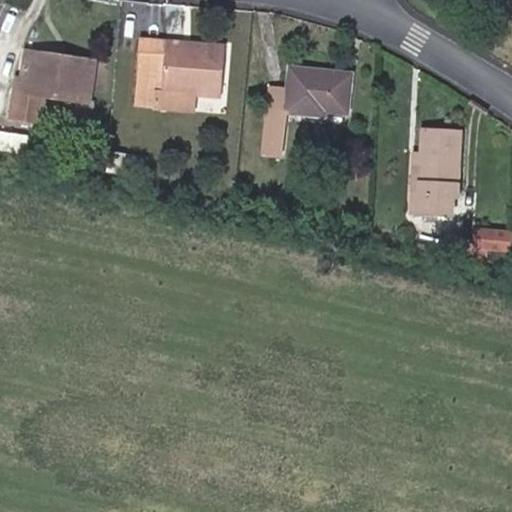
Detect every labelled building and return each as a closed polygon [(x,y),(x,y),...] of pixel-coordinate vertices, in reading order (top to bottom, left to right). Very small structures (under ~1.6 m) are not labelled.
[(225,45),(169,41),(168,52),(139,50),(135,106),(165,108),(165,90),(222,95),(225,45)] [(57,65),(57,57),(26,52),(25,60),(57,65)] [(92,61),(57,57),(57,65),(25,60),(23,76),(21,89),(11,90),(7,118),(37,123),(42,93),(87,99),(92,61)] [(287,110),(324,115),(325,109),(347,111),(351,74),(291,68),(289,87),(271,86),(265,153),(282,155),(287,110)] [(13,75),(11,90),(21,89),(23,76),(13,75)] [(419,197),(413,197),(412,212),(452,214),(453,196),(457,195),(461,130),(424,128),(422,153),(419,197)] [(31,150),(34,136),(10,131),(7,145),(31,150)] [(416,153),(413,197),(419,197),(422,153),(416,153)] [(125,174),(147,178),(151,160),(129,155),(125,174)] [(511,234),(476,230),(473,248),(510,252),(511,234)]
